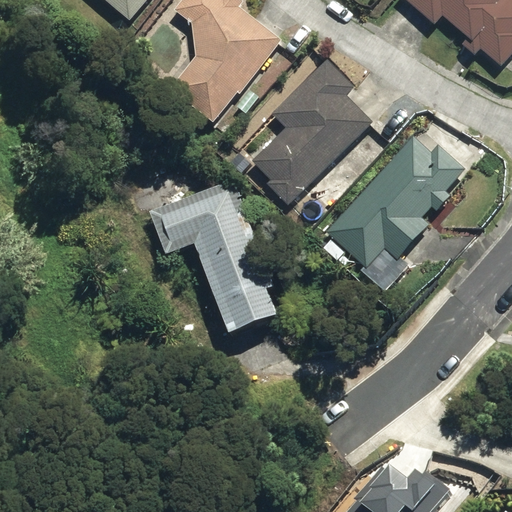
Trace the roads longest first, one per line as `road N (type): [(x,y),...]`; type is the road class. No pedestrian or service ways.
road 1 (residential): [(301,0),(511,129)]
road 2 (residential): [(374,402),(511,272)]
road 3 (residential): [(374,402),(511,467)]
road 4 (track): [(118,219),(26,205),(0,193)]
